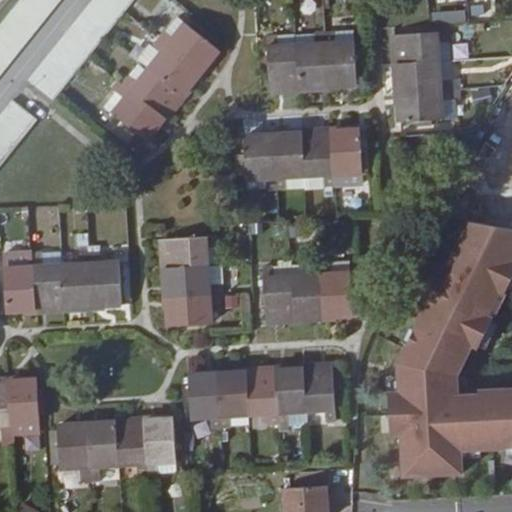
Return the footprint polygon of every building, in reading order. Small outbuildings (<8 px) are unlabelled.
[(20,0),(0,25),(0,75),(60,0),(20,0)] [(93,0),(28,80),(53,100),(134,0),(93,0)] [(437,24),(465,21),(464,10),(436,12),(437,24)] [(186,22),(178,16),(153,47),(161,54),(145,73),(137,66),(117,92),(124,98),(113,113),(147,141),(221,50),(186,22)] [(296,34),(297,42),(278,44),(278,35),(267,35),(271,88),(358,83),(355,30),(296,34)] [(278,35),(278,44),(297,42),(296,34),(296,30),(278,31),(278,35)] [(395,35),(400,122),(444,119),(443,100),(462,99),(461,78),(441,79),(439,42),(451,42),(450,31),(395,35)] [(153,47),(145,57),(153,63),(161,54),(153,47)] [(14,100),(0,116),(0,168),(39,119),(14,100)] [(245,135),(249,192),(288,189),(287,178),(305,177),(305,188),(365,185),(361,128),(245,135)] [(511,229),(468,221),(442,275),(436,272),(415,315),(421,318),(416,329),(408,345),(400,362),(401,379),(401,391),(392,392),(391,392),(393,434),(394,434),(403,434),(404,446),(405,474),(463,471),(462,449),(511,446),(511,388),(492,389),(492,392),(459,395),(454,395),(454,384),(458,374),(473,344),(479,347),(480,345),(492,321),(507,291),(511,280),(511,229)] [(219,236),(163,239),(168,327),(212,324),(211,305),(223,304),(219,236)] [(62,252),(15,255),(15,267),(4,268),(7,312),(122,305),(120,261),(102,262),(101,245),(80,247),(81,263),(63,264),(62,252)] [(4,254),(4,268),(15,267),(15,255),(14,254),(4,254)] [(293,264),(293,259),(279,260),(280,265),(264,266),(264,277),(267,321),(353,316),(352,303),(351,272),(333,273),(332,262),(332,256),(311,257),(311,263),(293,264)] [(350,261),(332,262),(333,273),(351,272),(350,261)] [(360,303),(352,303),(353,316),(361,316),(360,303)] [(499,324),(492,321),(480,345),(487,348),(499,324)] [(402,342),(408,345),(416,329),(410,326),(402,342)] [(190,375),(192,418),(211,417),(211,429),(232,427),(232,426),(250,425),(250,415),(268,413),(269,425),(309,423),(308,411),(326,410),(327,422),(337,421),(334,366),(190,375)] [(0,380),(0,425),(1,425),(2,437),(41,435),(38,378),(0,380)] [(391,380),(392,392),(401,391),(401,379),(391,380)] [(158,463),(177,462),(175,417),(59,424),(59,429),(61,464),(62,481),(102,479),(101,466),(138,464),(139,477),(159,476),(158,463)] [(51,465),(61,464),(59,429),(50,429),(51,465)] [(403,434),(394,434),(395,446),(404,446),(403,434)] [(178,475),(177,462),(158,463),(159,476),(178,475)] [(285,488),(286,511),(328,511),(327,486),(285,488)]
